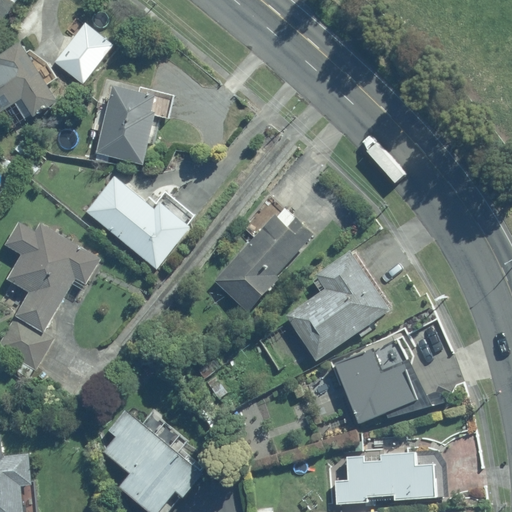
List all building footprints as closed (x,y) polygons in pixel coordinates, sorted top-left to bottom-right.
[(0,0),(0,32),(25,1),(24,0),(0,0)] [(85,85),(117,46),(89,23),(57,63),(85,85)] [(62,102),(26,44),(0,60),(0,64),(2,68),(0,69),(0,116),(25,101),(36,119),(62,102)] [(139,93),(118,89),(103,156),(147,166),(157,118),(172,122),(178,96),(140,88),(139,93)] [(116,176),(86,211),(158,271),(195,228),(192,226),(198,219),(167,193),(155,208),(116,176)] [(287,210),(257,240),(259,242),(219,282),(251,314),(285,281),(280,276),(318,238),(287,210)] [(105,260),(43,224),(38,233),(23,224),(9,247),(25,256),(11,281),(31,293),(0,344),(0,347),(38,370),(58,337),(49,332),(79,282),(89,287),(105,260)] [(397,313),(358,254),(317,281),(325,292),(290,315),(322,363),(397,313)] [(413,348),(403,327),(329,362),(361,428),(422,399),(406,366),(413,363),(407,351),(413,348)] [(192,440),(157,413),(146,427),(125,412),(108,433),(119,441),(108,456),(133,474),(121,490),(149,511),(164,511),(180,491),(191,499),(209,476),(181,454),(192,440)] [(0,511),(40,511),(32,452),(0,456),(0,511)] [(395,498),(396,502),(442,500),(440,466),(420,467),(419,452),(348,456),(350,480),(336,481),(338,508),(373,506),(373,500),(395,498)]
